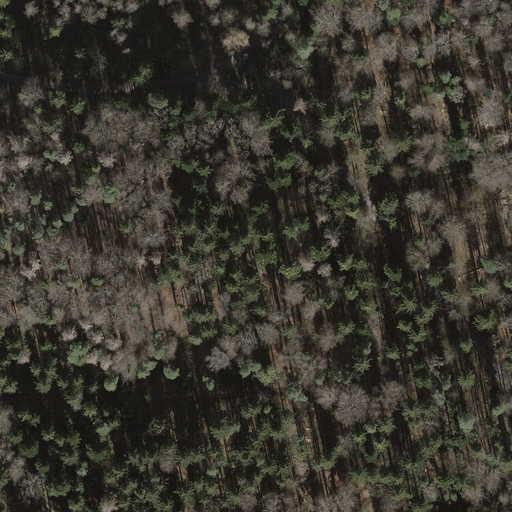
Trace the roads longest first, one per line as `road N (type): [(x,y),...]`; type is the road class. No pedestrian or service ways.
road 1 (track): [(511,482),(436,456),(311,394),(0,398)]
road 2 (track): [(294,107),(511,390)]
road 3 (track): [(0,73),(83,87),(203,75)]
